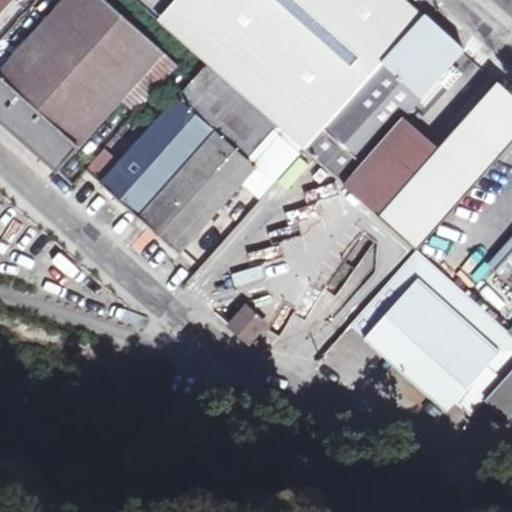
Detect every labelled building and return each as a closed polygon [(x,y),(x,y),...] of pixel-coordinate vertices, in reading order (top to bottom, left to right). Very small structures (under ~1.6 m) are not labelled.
[(0,0),(0,10),(8,0),(0,0)] [(164,51),(106,0),(62,0),(0,70),(0,117),(21,137),(59,170),(164,51)] [(170,0),(170,1),(186,15),(198,0),(170,0)] [(466,52),(407,0),(198,0),(186,15),(318,132),(304,148),(344,184),(406,118),(425,97),(431,102),(455,73),(450,69),(464,54),(466,52)] [(511,0),(501,0),(511,9),(511,0)] [(186,15),(170,1),(157,15),(208,61),(304,148),(318,132),(186,15)] [(304,148),(208,61),(102,181),(182,253),(263,162),(279,176),(304,148)] [(441,149),(379,215),(418,250),(511,146),(511,92),(502,84),(500,86),(441,149)] [(406,118),(344,184),(379,215),(441,149),(406,118)] [(140,254),(155,237),(144,228),(130,245),(140,254)] [(511,334),(467,294),(418,250),(350,325),(377,349),(447,411),(456,402),(470,415),(469,416),(476,417),(511,422),(511,252),(497,269),(511,282),(511,334)] [(228,323),(249,340),(256,332),(262,325),(242,309),(228,323)] [(0,457),(131,501),(146,454),(5,405),(0,420),(0,457)]
